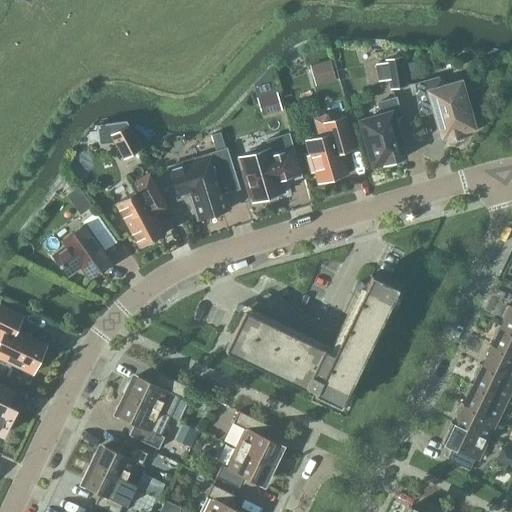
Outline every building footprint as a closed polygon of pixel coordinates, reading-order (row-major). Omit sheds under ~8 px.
[(386,61),(391,89),(407,85),(402,58),(386,61)] [(331,60),(318,63),(324,83),(336,79),(331,60)] [(481,112),(479,107),(478,106),(477,102),(474,96),(471,91),(467,85),(463,88),(461,81),(441,86),(438,77),(414,84),(416,95),(428,91),(441,138),(445,137),(446,142),(465,136),(464,132),(475,128),(471,115),(481,112)] [(402,91),(407,117),(416,115),(411,90),(402,91)] [(276,92),(264,95),(269,114),(281,111),(276,92)] [(378,103),(381,116),(361,122),(374,165),(385,161),(385,164),(404,158),(393,119),(401,116),(396,98),(378,103)] [(306,141),(310,156),(307,157),(311,172),(315,171),(318,183),(348,175),(341,152),(355,148),(346,117),(322,124),(326,135),(306,141)] [(141,149),(126,122),(105,124),(124,158),(141,149)] [(248,154),(239,157),(252,202),(284,193),(280,182),(300,176),(291,146),(281,150),(278,137),(266,140),(269,148),(262,150),(258,148),(250,151),(248,154)] [(217,153),(169,168),(178,198),(191,195),(198,219),(229,209),(223,192),(237,188),(226,150),(225,150),(222,140),(214,142),(217,153)] [(129,184),(134,193),(114,204),(139,248),(166,233),(156,215),(168,209),(149,173),(129,184)] [(78,212),(90,206),(79,183),(67,189),(78,212)] [(62,241),(65,246),(53,255),(68,276),(80,267),(89,279),(112,263),(104,251),(116,242),(95,213),(82,222),(85,225),(62,241)] [(334,354),(245,311),(226,352),(306,390),(307,387),(316,391),(314,394),(341,407),(398,288),(371,275),(334,354)] [(0,305),(0,336),(2,337),(0,341),(0,361),(6,364),(7,362),(33,374),(47,345),(16,331),(23,316),(0,305)] [(511,307),(507,305),(501,318),(504,319),(501,326),(498,325),(511,331),(511,307)] [(489,344),(488,345),(511,355),(511,331),(498,325),(492,337),(495,338),(492,345),(489,344)] [(479,363),(479,364),(511,379),(511,355),(488,345),(483,357),(486,358),(482,365),(479,363)] [(470,383),(470,384),(506,401),(511,388),(511,379),(479,364),(473,376),(476,377),(473,384),(470,383)] [(130,380),(123,394),(170,416),(179,397),(183,399),(188,387),(159,372),(153,384),(137,376),(134,382),(130,380)] [(461,402),(460,403),(497,421),(506,401),(470,384),(464,395),(467,397),(463,404),(461,402)] [(0,434),(3,436),(15,410),(4,405),(10,392),(14,394),(15,392),(0,385),(0,434)] [(134,424),(129,435),(158,449),(164,437),(161,435),(170,416),(123,394),(116,407),(121,410),(118,416),(134,424)] [(451,422),(451,423),(487,440),(497,421),(460,403),(455,415),(458,416),(454,423),(451,422)] [(263,436),(269,425),(239,411),(233,423),(245,429),(236,448),(274,466),(281,453),(277,451),(280,444),(263,436)] [(191,444),(197,425),(182,421),(176,439),(191,444)] [(487,440),(451,423),(451,422),(441,443),(452,448),(447,459),(470,470),(475,459),(478,460),(487,440)] [(96,450),(89,464),(136,486),(137,486),(130,482),(139,464),(142,466),(148,453),(125,443),(119,454),(103,446),(100,452),(96,450)] [(227,467),(222,465),(216,477),(239,488),(244,477),(260,484),(263,478),(268,480),(274,466),(236,448),(227,467)] [(156,467),(170,474),(176,460),(162,453),(156,467)] [(100,494),(95,505),(109,511),(119,511),(123,505),(127,506),(136,486),(89,464),(83,478),(87,480),(84,486),(100,494)] [(241,511),(230,507),(235,495),(212,484),(206,497),(212,499),(205,511),(241,511)] [(448,511),(427,501),(421,511),(420,511),(410,507),(407,511),(448,511)]
